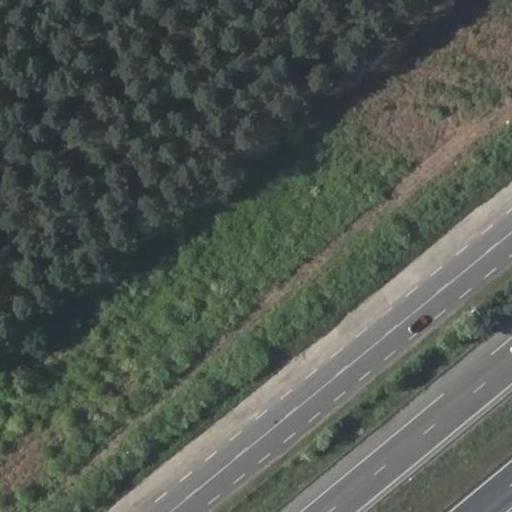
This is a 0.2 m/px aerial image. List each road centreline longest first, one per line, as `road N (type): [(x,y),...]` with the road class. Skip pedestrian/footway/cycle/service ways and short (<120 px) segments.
road 1 (secondary): [(511,233),(172,511)]
road 2 (motorway): [(511,359),(327,511)]
